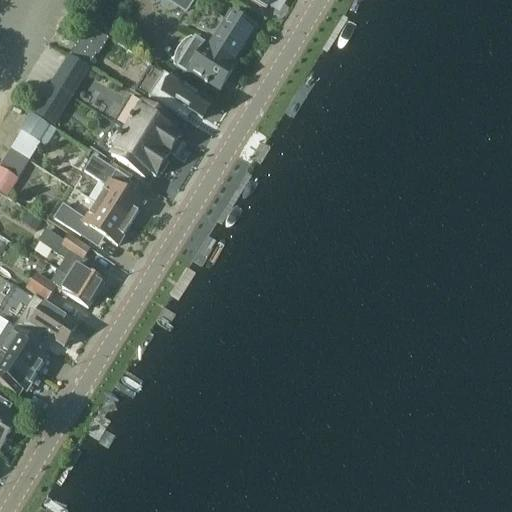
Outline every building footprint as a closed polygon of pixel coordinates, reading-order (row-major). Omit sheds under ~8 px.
[(171,0),(189,10),(194,0),(171,0)] [(251,0),(266,9),(271,0),(251,0)] [(234,61),(254,27),(232,13),(210,49),(195,40),(178,69),(220,94),(238,64),(234,61)] [(71,100),(89,71),(68,58),(54,81),(50,87),(71,100)] [(201,127),(212,110),(214,106),(199,96),(197,101),(160,79),(150,96),(201,127)] [(54,128),(71,100),(50,87),(44,98),(33,115),(54,128)] [(113,125),(168,158),(170,155),(173,157),(182,144),(178,142),(180,138),(173,133),(177,128),(130,99),(113,125)] [(32,116),(31,116),(10,151),(30,162),(40,146),(38,144),(49,127),(32,116)] [(113,125),(97,151),(145,180),(148,174),(155,179),(158,175),(161,177),(169,163),(166,161),(168,158),(113,125)] [(30,162),(10,151),(0,166),(0,193),(8,198),(30,162)] [(106,187),(97,203),(133,224),(146,203),(115,185),(121,176),(93,159),(84,174),(106,187)] [(0,225),(14,204),(0,194),(0,225)] [(133,224),(97,203),(86,220),(64,207),(55,222),(83,239),(90,228),(120,246),(133,224)] [(89,250),(68,237),(51,226),(46,233),(38,245),(64,261),(57,272),(97,296),(106,282),(87,271),(90,266),(83,261),(89,250)] [(34,278),(26,292),(46,304),(55,290),(89,310),(97,296),(57,272),(49,286),(34,278)] [(71,321),(45,305),(13,287),(0,308),(0,320),(1,321),(15,330),(37,344),(38,344),(37,344),(43,334),(65,348),(69,342),(75,341),(75,340),(74,334),(79,326),(71,321)] [(36,352),(40,345),(38,344),(37,344),(15,330),(1,321),(0,322),(0,353),(38,377),(39,375),(43,375),(46,370),(44,367),(49,360),(36,352)] [(38,377),(0,353),(0,385),(10,392),(15,386),(28,394),(32,386),(36,387),(39,382),(37,378),(38,377)] [(0,446),(17,419),(6,412),(11,405),(0,398),(0,446)]
